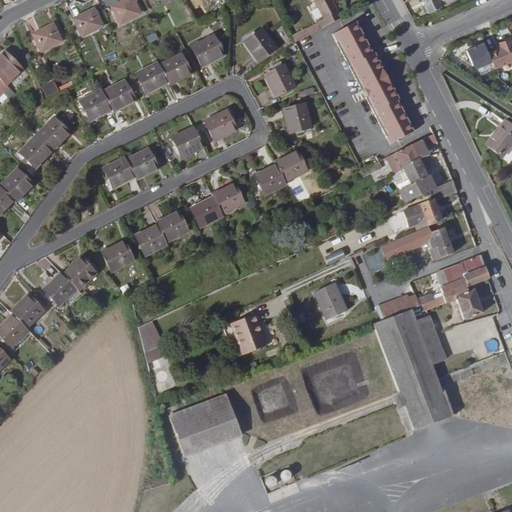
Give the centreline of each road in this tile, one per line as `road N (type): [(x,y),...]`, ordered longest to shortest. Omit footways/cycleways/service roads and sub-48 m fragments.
road 1 (residential): [(6,267),(255,142),(258,120),(242,92),(228,86),(80,162)]
road 2 (tertiary): [(477,178),(408,48)]
road 3 (residential): [(80,162),(6,267)]
road 4 (unclassified): [(511,299),(481,222),(477,178)]
